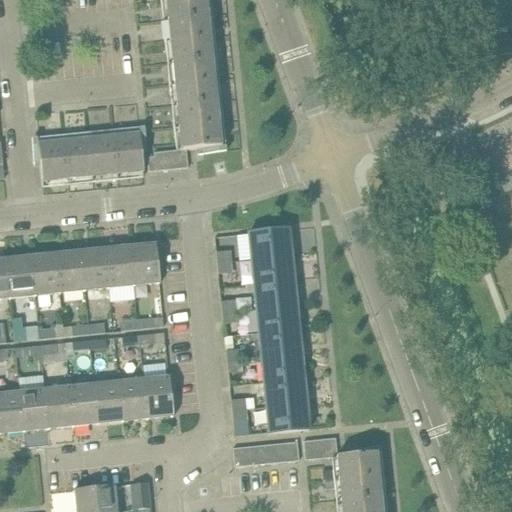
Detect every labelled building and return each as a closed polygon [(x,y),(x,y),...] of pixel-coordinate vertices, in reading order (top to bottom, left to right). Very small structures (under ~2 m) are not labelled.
[(206,19),(204,0),(188,0),(160,3),(161,10),(162,10),(161,7),(166,6),(168,23),(206,19)] [(206,19),(168,23),(170,36),(165,37),(164,34),(163,34),(164,45),(208,41),(206,19)] [(210,62),(208,41),(164,45),(165,53),(166,53),(166,50),(171,49),(172,65),(210,62)] [(210,62),(172,65),(174,79),(169,80),(169,77),(167,77),(168,88),(212,84),(210,62)] [(215,104),(212,84),(168,88),(169,96),(170,96),(170,93),(175,92),(177,108),(215,104)] [(215,104),(177,108),(178,122),(173,123),(173,120),(172,120),(173,131),(217,126),(215,104)] [(217,126),(173,131),(174,139),(175,139),(174,136),(179,135),(181,149),(179,149),(179,151),(177,151),(178,161),(179,170),(187,169),(185,151),(203,149),(203,154),(225,152),(225,147),(220,147),(220,145),(219,145),(217,126)] [(111,137),(115,176),(142,173),(140,151),(146,151),(144,137),(139,135),(139,134),(111,137)] [(111,137),(86,139),(90,179),(115,176),(111,137)] [(86,139),(61,142),(65,181),(90,179),(86,139)] [(65,181),(61,142),(37,144),(37,145),(32,146),(33,162),(38,161),(41,184),(65,181)] [(178,161),(177,151),(169,152),(170,161),(178,161)] [(170,161),(169,152),(161,153),(162,162),(170,161)] [(162,162),(161,153),(153,154),(153,158),(154,163),(162,162)] [(171,171),(170,161),(162,162),(163,172),(171,171)] [(178,161),(170,161),(171,171),(179,170),(178,161)] [(163,172),(162,162),(154,163),(154,166),(155,172),(163,172)] [(251,261),(290,257),(287,233),(288,233),(288,230),(247,234),(247,237),(248,237),(251,261)] [(152,245),(128,248),(133,287),(156,285),(156,286),(159,285),(155,244),(152,244),(152,245)] [(128,248),(104,250),(108,289),(133,287),(128,248)] [(108,289),(104,250),(79,253),(83,292),(108,289)] [(229,252),(225,253),(215,253),(216,264),(230,263),(229,252)] [(83,292),(79,253),(54,255),(59,294),(83,292)] [(54,255),(30,258),(34,297),(59,294),(54,255)] [(290,257),(251,261),(253,285),(292,281),(290,257)] [(34,297),(30,258),(5,260),(9,300),(34,297)] [(5,260),(0,260),(0,300),(9,300),(5,260)] [(232,273),(230,263),(216,264),(217,275),(232,273)] [(295,305),(292,281),(253,285),(255,309),(295,305)] [(221,313),(235,312),(234,301),(220,303),(221,313)] [(295,305),(255,309),(258,335),(297,331),(295,305)] [(235,312),(221,313),(222,324),(236,323),(235,312)] [(162,320),(136,323),(137,332),(163,329),(162,320)] [(137,332),(136,323),(112,326),(113,335),(137,332)] [(87,328),(88,338),(105,336),(104,327),(87,328)] [(87,328),(62,331),(63,340),(88,338),(87,328)] [(63,340),(62,331),(37,333),(38,342),(63,340)] [(297,331),(258,335),(261,360),(300,356),(297,331)] [(38,342),(37,333),(21,335),(22,344),(38,342)] [(138,337),(139,346),(155,344),(154,335),(138,337)] [(139,346),(138,337),(121,338),(122,348),(139,346)] [(88,342),(89,351),(106,349),(105,340),(88,342)] [(88,342),(64,344),(65,361),(73,360),(73,353),(89,351),(88,342)] [(64,344),(39,347),(41,366),(65,363),(65,361),(64,344)] [(39,347),(22,348),(16,349),(17,368),(41,366),(39,347)] [(226,363),(240,361),(239,351),(225,352),(226,363)] [(300,356),(261,360),(263,383),(302,379),(300,356)] [(240,361),(226,363),(227,374),(241,372),(240,361)] [(142,381),(146,420),(170,418),(170,419),(173,418),(168,377),(166,377),(166,378),(142,381)] [(302,379),(263,383),(266,409),(305,405),(302,379)] [(142,381),(117,383),(121,422),(146,420),(142,381)] [(117,383),(93,386),(97,425),(121,422),(117,383)] [(97,425),(93,386),(68,388),(72,427),(97,425)] [(68,388),(43,391),(47,430),(72,427),(68,388)] [(43,391),(19,393),(23,432),(47,430),(43,391)] [(19,393),(0,395),(0,434),(23,432),(19,393)] [(231,412),(241,411),(240,401),(230,401),(231,412)] [(307,428),(305,405),(266,409),(268,432),(267,432),(267,435),(309,431),(308,428),(307,428)] [(241,411),(231,412),(232,423),(242,422),(241,411)] [(327,440),(318,441),(319,450),(327,450),(327,440)] [(327,450),(336,449),(335,440),(327,440),(327,450)] [(318,441),(310,442),(311,451),(319,450),(318,441)] [(311,451),(310,442),(302,443),(303,452),(311,451)] [(296,443),(287,444),(289,463),(298,462),(296,443)] [(289,463),(287,444),(279,445),(281,464),(289,463)] [(279,445),(271,446),(273,465),(281,464),(279,445)] [(271,446),(264,447),(265,465),(273,465),(271,446)] [(256,447),(248,448),(250,467),(257,466),(256,447)] [(264,447),(256,447),(257,466),(265,465),(264,447)] [(250,467),(248,448),(240,449),(242,468),(250,467)] [(336,458),(335,459),(335,460),(337,460),(338,474),(333,474),(333,471),(332,472),(333,482),(377,478),(374,456),(376,456),(376,454),(380,454),(380,448),(357,450),(358,455),(336,456),(336,458)] [(242,468),(240,449),(232,450),(234,469),(242,468)] [(336,449),(327,450),(328,459),(335,459),(336,458),(336,456),(336,449)] [(320,460),(319,450),(311,451),(312,461),(320,460)] [(327,450),(319,450),(320,460),(328,459),(327,450)] [(311,451),(303,452),(304,462),(312,461),(311,451)] [(331,471),(321,471),(322,481),(332,480),(331,471)] [(377,478),(333,482),(334,490),(335,490),(334,487),(339,487),(341,503),(379,499),(377,478)] [(332,482),(324,483),(325,491),(333,490),(332,482)] [(130,486),(132,511),(140,511),(149,510),(147,484),(130,486)] [(75,511),(115,511),(113,488),(114,488),(114,487),(73,491),(73,494),(74,494),(75,511)] [(379,511),(379,499),(341,503),(341,511),(379,511)]
